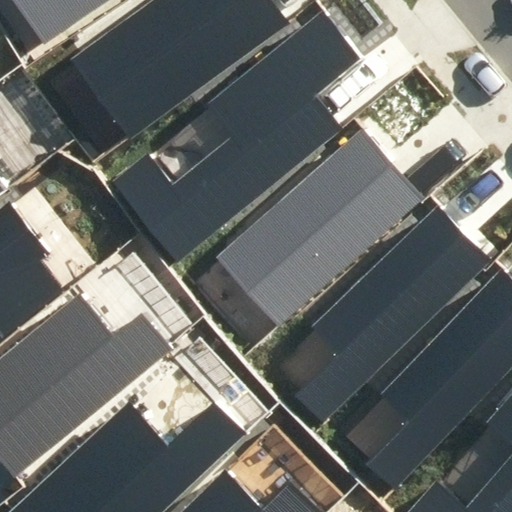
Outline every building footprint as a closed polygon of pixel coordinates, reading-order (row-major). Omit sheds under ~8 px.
[(10,0),(42,47),(112,0),(10,0)] [(129,138),(288,23),(271,0),(151,0),(71,59),(129,138)] [(176,259),(340,128),(315,96),(363,57),(326,11),(207,107),(230,136),(172,183),(148,154),(113,182),(176,259)] [(278,326),(425,199),(363,127),(216,258),(278,326)] [(51,254),(11,203),(0,211),(0,341),(66,291),(43,261),(51,254)] [(323,423),(492,259),(438,205),(314,326),(339,352),(295,395),(323,423)] [(392,493),(511,368),(511,281),(501,271),(380,396),(406,422),(364,466),(392,493)] [(0,453),(15,473),(172,348),(140,308),(109,332),(80,295),(0,358),(0,453)] [(511,511),(511,396),(486,426),(511,448),(511,453),(465,506),(437,481),(409,511),(511,511)] [(159,511),(246,434),(213,397),(166,439),(131,401),(7,511),(159,511)] [(320,511),(291,481),(263,508),(228,471),(185,511),(320,511)]
